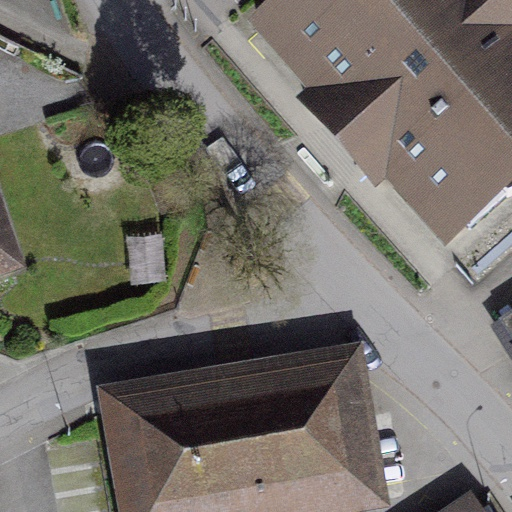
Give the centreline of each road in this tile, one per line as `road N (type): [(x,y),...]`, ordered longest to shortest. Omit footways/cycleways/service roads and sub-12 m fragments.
road 1 (residential): [(337,269),(205,335),(106,365),(0,416)]
road 2 (residential): [(116,0),(157,66),(337,269)]
road 3 (residential): [(511,455),(337,269)]
